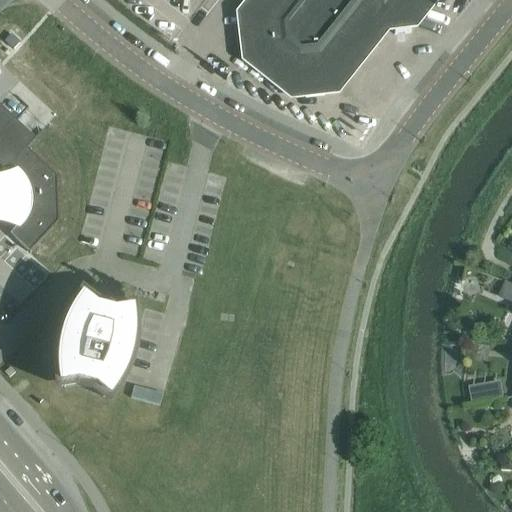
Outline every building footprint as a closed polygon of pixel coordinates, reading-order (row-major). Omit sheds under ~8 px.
[(253,0),(241,16),(245,60),(291,96),(335,90),(385,28),(394,27),(394,32),(405,31),(404,26),(413,24),(432,0),(253,0)] [(56,177),(26,149),(35,140),(22,128),(0,107),(0,167),(6,173),(9,170),(17,177),(26,185),(27,216),(9,235),(29,254),(31,253),(30,252),(58,222),(56,177)] [(26,185),(17,177),(4,183),(0,183),(0,233),(9,235),(27,216),(26,185)] [(112,318),(94,313),(85,305),(78,314),(72,325),(68,335),(63,352),(62,370),(63,381),(64,388),(76,386),(94,391),(103,398),(112,385),(119,371),(123,356),(125,342),(126,329),(124,315),(112,318)] [(162,394),(135,387),(132,398),(159,406),(162,394)]
